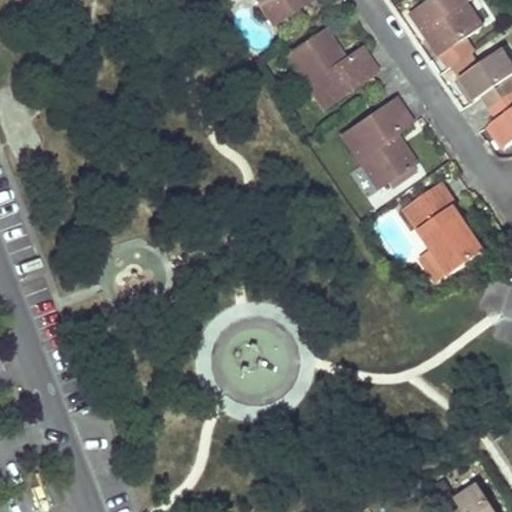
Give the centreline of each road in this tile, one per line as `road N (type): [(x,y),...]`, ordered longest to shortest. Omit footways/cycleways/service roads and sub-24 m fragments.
road 1 (residential): [(368,0),(511,209)]
road 2 (residential): [(0,277),(89,511)]
